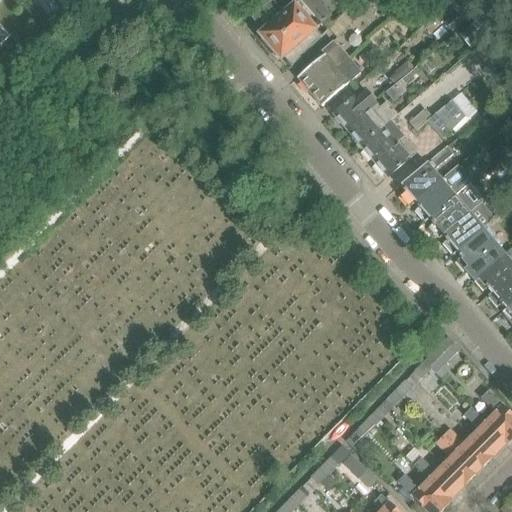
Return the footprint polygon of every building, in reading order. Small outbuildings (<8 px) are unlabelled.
[(83,0),(54,0),(67,14),(83,0)] [(258,35),(259,36),(279,59),(332,14),(320,0),(290,0),(294,5),(258,35)] [(450,33),(471,14),(459,0),(456,0),(446,9),(451,15),(441,23),(450,33)] [(460,36),(473,51),(494,33),(482,18),(460,36)] [(0,46),(10,37),(0,26),(0,46)] [(309,94),(349,60),(336,45),(296,78),(309,94)] [(349,60),(309,94),(321,107),(360,74),(349,60)] [(401,82),(405,86),(412,81),(411,80),(420,73),(416,68),(401,81),(402,81),(401,82)] [(475,118),(463,105),(482,89),(475,81),(456,97),(457,98),(451,102),(432,119),(428,124),(443,140),(452,132),(456,135),(475,118)] [(409,91),(405,86),(401,82),(386,94),(394,104),(409,91)] [(345,132),(376,106),(362,90),(332,116),(345,132)] [(382,128),(389,122),(376,106),(345,132),(359,148),(382,128)] [(428,124),(432,119),(425,111),(409,125),(417,133),(428,124)] [(372,164),(403,139),(399,134),(392,140),(382,128),(359,148),(372,164)] [(403,139),(372,164),(386,181),(416,155),(403,139)] [(441,182),(434,173),(454,156),(448,149),(427,165),(426,164),(399,187),(413,205),(441,182)] [(427,222),(455,198),(461,194),(456,188),(468,178),(459,167),(441,182),(413,205),(427,222)] [(441,239),(469,215),(455,198),(427,222),(441,239)] [(456,255),(483,232),(469,215),(441,239),(456,255)] [(477,281),(505,257),(483,232),(456,255),(477,281)] [(491,298),(511,279),(511,266),(505,257),(477,281),(491,298)] [(505,314),(511,307),(511,279),(491,298),(505,314)] [(437,373),(459,350),(448,339),(426,361),(437,373)] [(420,353),(425,348),(422,345),(417,350),(420,353)] [(425,385),(437,373),(426,361),(414,373),(425,385)] [(402,400),(412,389),(405,382),(395,393),(402,400)] [(393,410),(402,400),(395,393),(385,403),(393,410)] [(509,444),(511,441),(511,415),(491,395),(484,402),(494,412),(486,421),(509,444)] [(509,444),(486,421),(485,422),(469,407),(463,413),(478,429),(471,436),(493,457),(505,445),(507,446),(509,444)] [(375,428),(385,417),(378,410),(368,421),(375,428)] [(366,438),(375,428),(368,421),(358,431),(366,438)] [(493,457),(471,436),(462,445),(440,424),(434,430),(440,436),(477,473),(493,457)] [(463,488),(477,473),(440,436),(434,441),(450,457),(441,466),(463,488)] [(463,488),(441,466),(434,474),(418,458),(412,464),(428,480),(451,503),(451,502),(450,501),(463,488)] [(327,477),(337,467),(330,460),(320,470),(327,477)] [(317,487),(327,477),(320,470),(310,480),(317,487)] [(441,511),(451,503),(428,480),(418,491),(406,479),(400,486),(426,511),(441,511)] [(299,506),(309,496),(302,489),(292,499),(299,506)] [(396,511),(376,492),(369,499),(381,510),(379,511),(396,511)] [(284,511),(292,511),(299,506),(292,499),(282,509),(284,511)]
